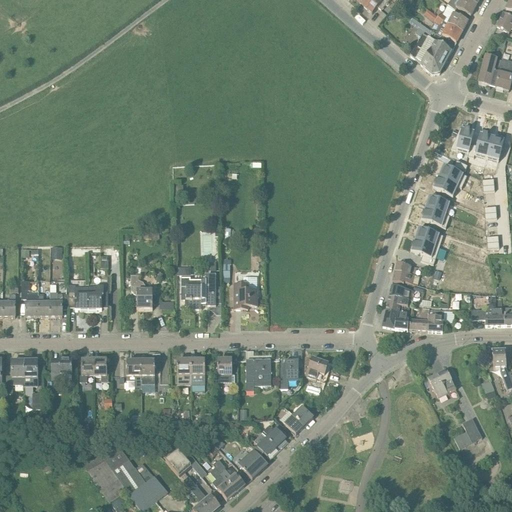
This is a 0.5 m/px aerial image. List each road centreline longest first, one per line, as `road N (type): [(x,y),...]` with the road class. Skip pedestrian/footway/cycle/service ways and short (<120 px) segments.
road 1 (residential): [(367,338),(0,344)]
road 2 (unclassified): [(367,338),(442,95)]
road 3 (tertiary): [(239,511),(378,370)]
road 4 (residential): [(0,109),(165,0)]
road 5 (unclassified): [(442,95),(329,0)]
road 6 (tertiary): [(378,370),(452,341),(511,338)]
